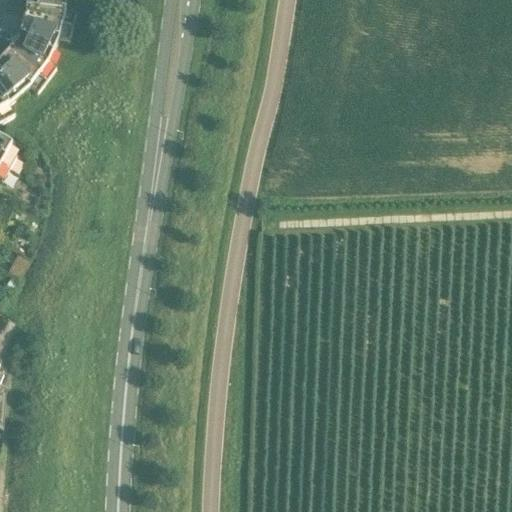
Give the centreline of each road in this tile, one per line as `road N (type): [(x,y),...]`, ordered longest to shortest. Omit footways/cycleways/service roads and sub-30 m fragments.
road 1 (unclassified): [(212,511),(227,316),(290,0)]
road 2 (secondary): [(147,222),(117,511)]
road 3 (track): [(244,219),(511,211)]
road 4 (secondary): [(147,222),(193,0)]
road 5 (secondary): [(170,0),(147,222)]
